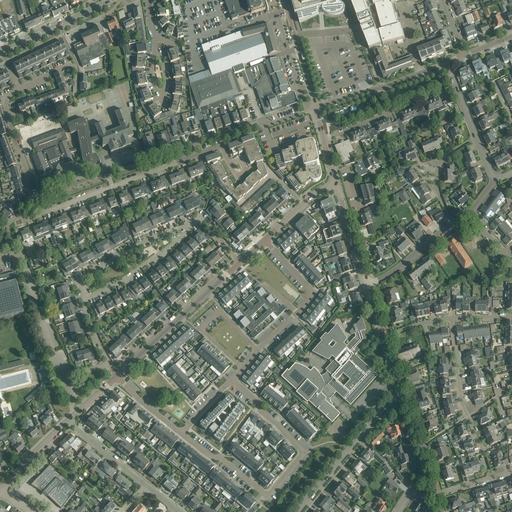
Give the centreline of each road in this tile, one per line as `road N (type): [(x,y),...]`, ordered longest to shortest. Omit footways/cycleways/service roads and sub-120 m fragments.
road 1 (residential): [(231,380),(304,452),(267,497),(181,434)]
road 2 (residential): [(176,162),(46,206),(10,106),(16,87)]
road 3 (unclassified): [(114,376),(239,261)]
road 4 (residential): [(489,476),(460,398),(451,317)]
road 5 (residential): [(296,511),(403,393)]
road 6 (residential): [(192,223),(79,280),(83,300)]
road 7 (unclassified): [(324,136),(456,81)]
road 8 (residential): [(257,349),(219,310),(200,328),(242,367)]
road 9 (residential): [(83,300),(133,273),(192,223)]
road 10 (tertiary): [(2,52),(111,0)]
